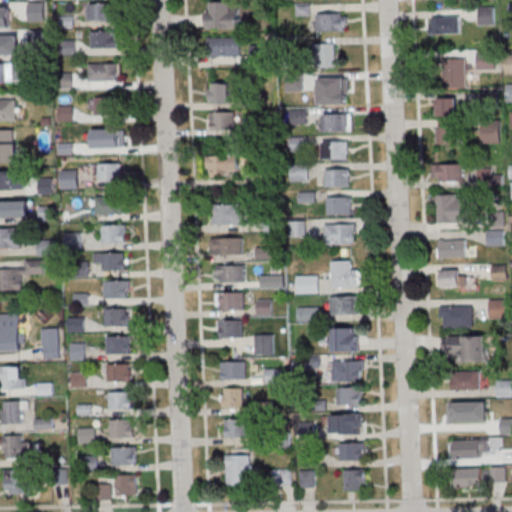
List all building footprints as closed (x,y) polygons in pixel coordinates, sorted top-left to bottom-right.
[(240,2),(207,2),(207,28),(240,28),(240,2)] [(91,3),(112,3),(112,9),(116,9),(116,20),(91,21),(91,3)] [(496,25),(496,6),(479,6),(479,25),(496,25)] [(348,12),(318,12),(318,30),(348,30),(348,12)] [(431,15),(431,33),(461,33),(461,15),(431,15)] [(24,32),(11,33),(11,17),(0,17),(0,52),(24,52),(24,32)] [(93,31),(117,30),(117,48),(93,48),(93,31)] [(209,37),(241,37),(242,56),(210,56),(209,37)] [(317,66),(336,66),(336,45),(317,45),(317,66)] [(496,70),(496,51),(477,51),(477,70),(496,70)] [(467,57),(445,57),(445,86),(467,86),(467,57)] [(0,81),(19,81),(19,62),(0,62),(0,81)] [(90,64),(118,63),(118,81),(91,81),(90,64)] [(353,78),(328,78),(328,95),(353,96),(353,78)] [(232,104),(232,83),(210,83),(210,104),(232,104)] [(96,97),(120,97),(120,115),(96,115),(96,97)] [(458,116),(458,97),(438,97),(438,116),(458,116)] [(18,99),(0,99),(0,120),(18,121),(18,99)] [(212,113),(236,112),(236,130),(212,130),(212,113)] [(323,130),(352,130),(352,113),(323,113),(323,130)] [(502,143),(502,127),(482,127),(482,143),(502,143)] [(0,129),(0,138),(12,140),(13,131),(0,129)] [(93,130),(119,129),(119,137),(117,137),(117,147),(93,148),(93,130)] [(322,141),(346,141),(346,158),(322,159),(322,141)] [(0,162),(18,163),(18,143),(0,143),(0,162)] [(206,156),(239,155),(240,171),(229,171),(229,177),(211,177),(211,169),(207,169),(206,156)] [(100,163),(125,163),(125,171),(123,171),(123,180),(100,181),(100,163)] [(465,164),(437,164),(437,182),(465,182),(465,164)] [(326,169),(350,169),(350,187),(326,187),(326,169)] [(0,170),(0,189),(25,190),(25,171),(0,170)] [(61,188),(79,188),(79,170),(61,170),(61,188)] [(469,223),(469,194),(438,194),(438,223),(469,223)] [(96,197),(124,196),(124,213),(97,214),(96,197)] [(327,197),(351,197),(351,214),(327,214),(327,197)] [(0,201),(0,218),(30,217),(30,201),(0,201)] [(220,204),(244,204),(244,221),(220,222),(220,204)] [(304,221),(293,221),(293,235),(304,235),(304,221)] [(325,224),(349,224),(350,242),(326,242),(325,224)] [(102,225),(128,225),(128,233),(126,233),(126,243),(102,243),(102,225)] [(22,229),(0,228),(0,248),(22,248),(22,229)] [(488,245),(505,245),(505,229),(488,229),(488,245)] [(212,238),(244,238),(244,255),(212,256),(212,238)] [(438,239),(438,257),(466,257),(466,239),(438,239)] [(54,240),(39,240),(39,255),(54,255),(54,240)] [(104,271),(129,271),(129,263),(127,263),(127,253),(104,253),(104,271)] [(0,289),(24,290),(24,276),(44,276),(44,259),(25,259),(25,269),(0,268),(0,289)] [(353,261),(332,261),(332,286),(362,286),(362,270),(353,270),(353,261)] [(494,264),(494,278),(507,278),(507,264),(494,264)] [(221,265),(245,265),(246,283),(222,283),(221,265)] [(466,286),(466,270),(437,270),(437,287),(466,286)] [(299,276),(299,293),(319,293),(319,276),(299,276)] [(105,281),(130,281),(130,289),(128,289),(128,298),(105,299),(105,281)] [(218,293),(218,311),(246,311),(246,293),(218,293)] [(364,314),(364,295),(331,295),(331,314),(364,314)] [(510,318),(510,299),(490,299),(490,318),(510,318)] [(473,305),(441,305),(441,327),(473,327),(473,305)] [(298,322),(320,322),(320,306),(298,306),(298,322)] [(107,309),(132,308),(132,316),(130,316),(130,326),(107,326),(107,309)] [(0,351),(21,351),(21,313),(0,313),(0,351)] [(220,339),(244,339),(244,320),(220,320),(220,339)] [(359,327),(329,327),(329,350),(359,350),(359,327)] [(43,359),(60,359),(60,329),(43,329),(43,359)] [(449,362),(488,362),(488,335),(449,335),(449,362)] [(108,336),(133,336),(133,344),(131,344),(131,354),(108,354),(108,336)] [(222,379),(249,378),(248,360),(221,361),(222,379)] [(332,381),(364,381),(364,360),(332,360),(332,381)] [(108,365),(134,364),(134,372),(132,372),(132,382),(109,382),(108,365)] [(0,366),(0,389),(29,389),(29,378),(21,378),(21,366),(0,366)] [(449,371),(449,390),(482,390),(482,371),(449,371)] [(39,395),(54,394),(54,373),(38,373),(39,395)] [(222,408),(245,408),(245,387),(222,387),(222,408)] [(362,387),(337,387),(337,405),(362,405),(362,387)] [(110,392),(136,392),(136,400),(134,400),(134,409),(111,410),(110,392)] [(2,400),(2,423),(27,423),(27,400),(2,400)] [(78,414),(93,414),(93,405),(78,404),(78,414)] [(482,407),(447,407),(447,427),(477,427),(477,434),(492,434),(492,422),(482,422),(482,407)] [(342,434),(364,434),(364,412),(342,412),(342,434)] [(36,418),(36,429),(54,429),(54,418),(36,418)] [(225,436),(252,436),(252,418),(225,418),(225,436)] [(111,438),(136,438),(136,430),(134,430),(134,420),(111,420),(111,438)] [(96,442),(96,428),(80,428),(80,442),(96,442)] [(5,457),(32,457),(32,442),(24,442),(24,434),(5,434),(5,457)] [(488,440),(450,440),(450,458),(488,458),(488,440)] [(341,441),(341,459),(367,459),(367,441),(341,441)] [(113,448),(139,448),(139,456),(137,456),(137,465),(113,466),(113,448)] [(252,484),(252,451),(227,451),(227,484),(252,484)] [(493,468),(494,481),(506,480),(505,467),(493,468)] [(482,468),(455,468),(455,486),(482,486),(482,468)] [(27,469),(5,469),(5,494),(27,494),(27,469)] [(367,469),(345,469),(345,490),(367,490),(367,469)] [(315,470),(301,470),(301,486),(315,486),(315,470)] [(117,474),(117,495),(138,495),(138,474),(117,474)]
